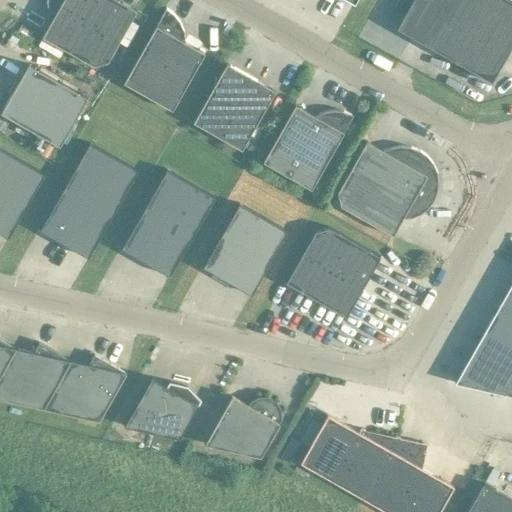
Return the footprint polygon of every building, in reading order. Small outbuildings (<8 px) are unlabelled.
[(47,11),(51,19),(50,19),(41,36),(92,65),(107,61),(136,10),(119,0),(118,0),(45,0),(45,1),(47,11)] [(410,0),(395,28),(475,73),(499,66),(511,43),(511,1),(510,0),(410,0)] [(173,14),(165,8),(122,82),(171,110),(204,52),(184,41),(183,30),(179,22),(173,14)] [(274,90),(226,63),(192,122),(241,149),(274,90)] [(86,97),(27,64),(0,111),(0,112),(59,146),(86,97)] [(313,115),(294,104),(261,161),(310,189),(352,115),(342,110),(333,109),(323,111),(313,115)] [(382,150),(382,149),(365,140),(336,191),(340,206),(392,235),(401,218),(410,217),(419,214),(427,208),(432,200),(436,191),(437,182),(436,172),(432,163),(426,156),(419,150),(410,147),(400,145),(391,147),(382,150)] [(137,170),(88,142),(38,229),(87,257),(137,170)] [(0,148),(0,233),(7,238),(44,173),(0,148)] [(214,196),(165,169),(120,248),(169,276),(214,196)] [(286,230),(238,203),(202,266),(250,294),(286,230)] [(338,327),(348,326),(357,322),(364,316),(370,309),(374,300),(375,290),(373,281),(370,272),(379,256),(328,227),(314,230),(284,282),(301,291),(303,300),(307,309),(312,317),(320,322),(329,326),(338,327)] [(511,290),(466,377),(511,390),(511,290)] [(14,347),(0,339),(0,398),(98,420),(125,372),(93,354),(87,364),(69,360),(38,342),(32,351),(14,347)] [(150,377),(122,425),(178,438),(198,405),(197,404),(199,400),(186,387),(168,382),(166,386),(150,377)] [(259,456),(278,423),(277,423),(280,418),(280,409),(275,401),(267,396),(257,396),(249,401),(246,405),(230,396),(203,443),(259,456)] [(362,498),(397,437),(360,429),(358,432),(326,414),(299,462),(362,498)] [(426,443),(397,437),(362,498),(386,511),(437,511),(452,486),(421,468),(426,443)] [(465,511),(511,511),(511,498),(482,482),(465,511)]
